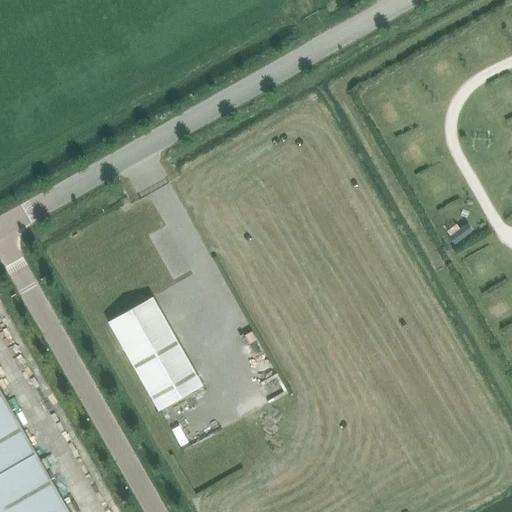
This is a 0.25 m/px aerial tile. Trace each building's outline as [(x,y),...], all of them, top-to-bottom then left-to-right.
[(492,124),(502,141),(511,134),(511,120),(509,115),(492,124)] [(453,255),(460,274),(477,268),(470,249),(453,255)] [(482,306),(499,298),(492,284),(475,292),(482,306)] [(202,387),(151,298),(107,324),(157,412),(202,387)] [(495,331),(504,349),(511,345),(511,323),(495,331)] [(0,511),(67,511),(0,392),(0,511)]
